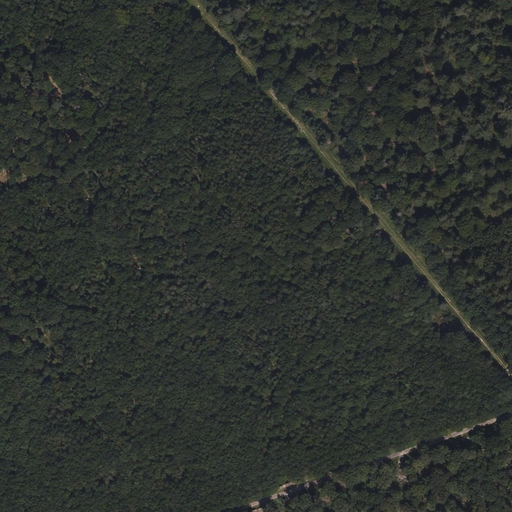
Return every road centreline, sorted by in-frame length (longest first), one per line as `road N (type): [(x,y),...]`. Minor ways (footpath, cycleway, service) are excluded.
road 1 (track): [(511,376),(193,0)]
road 2 (unclassified): [(231,511),(511,414)]
